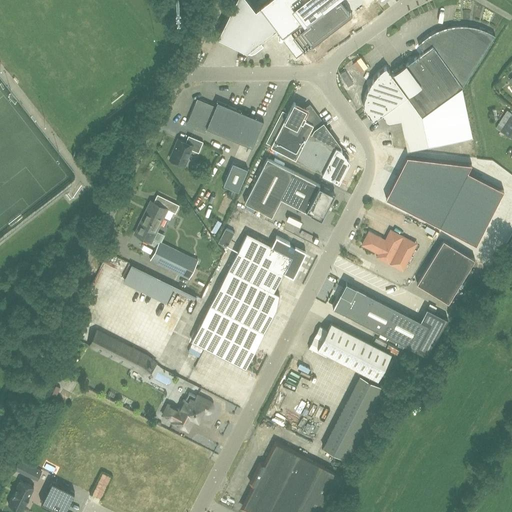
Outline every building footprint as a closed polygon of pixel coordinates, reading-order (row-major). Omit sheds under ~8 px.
[(260,40),(277,27),(261,6),(256,10),(247,0),(235,0),(218,37),(246,51),(247,50),(251,51),(255,50),(263,44),(260,40)] [(268,0),(261,6),(277,27),(277,28),(276,28),(280,32),(279,33),(294,53),(302,48),(303,50),(304,51),(313,44),(311,41),(336,22),(337,23),(341,20),(340,19),(350,11),(341,0),(338,0),(337,2),(335,0),(268,0)] [(178,12),(180,6),(171,2),(168,8),(178,12)] [(365,96),(364,107),(375,121),(383,115),(390,123),(402,121),(422,116),(428,145),(472,136),(462,86),(495,34),(493,33),(488,30),(480,27),(477,26),(471,25),(469,25),(463,24),(461,24),(455,25),(452,25),(446,26),(444,27),(436,30),(431,33),(429,34),(419,43),(424,50),(392,74),(386,66),(384,67),(378,72),(374,78),(369,86),(368,88),(366,94),(365,96)] [(253,146),(264,120),(217,100),(215,105),(200,98),(196,100),(186,124),(204,131),(206,127),(253,146)] [(294,101),(271,146),(339,181),(350,161),(340,148),(309,132),(312,126),(316,128),(322,123),(310,105),(307,108),(294,101)] [(511,113),(507,110),(496,128),(511,138),(511,113)] [(198,152),(203,141),(191,136),(188,142),(178,138),(170,158),(185,164),(191,148),(198,152)] [(395,202),(476,244),(504,190),(468,171),(472,163),(429,158),(407,156),(386,197),(395,202)] [(272,216),(281,198),(307,211),(321,218),(335,192),(320,185),(320,184),(267,157),(244,202),(272,216)] [(233,163),(223,185),(238,191),(247,169),(233,163)] [(232,200),(236,192),(230,190),(227,197),(232,200)] [(198,260),(153,238),(167,209),(175,213),(179,205),(166,198),(162,206),(151,200),(135,233),(143,237),(142,240),(156,247),(151,259),(189,278),(198,260)] [(288,207),(284,212),(299,223),(303,218),(288,207)] [(250,215),(247,221),(259,227),(262,222),(250,215)] [(234,232),(225,227),(218,242),(227,246),(234,232)] [(417,243),(404,236),(390,229),(385,239),(369,231),(362,244),(378,253),(377,256),(403,270),(417,243)] [(210,304),(191,340),(245,368),(264,332),(276,307),(279,294),(274,291),(283,272),(292,276),(299,263),(302,257),(305,251),(302,250),(278,237),(274,246),(247,232),(210,304)] [(475,258),(444,239),(417,283),(448,302),(475,258)] [(138,286),(158,295),(162,285),(133,272),(128,282),(138,287),(138,286)] [(346,282),(333,307),(343,313),(353,318),(353,317),(426,355),(448,319),(427,308),(420,321),(366,292),(357,287),(346,282)] [(378,379),(391,353),(331,322),(327,329),(320,326),(309,348),(316,352),(318,348),(378,379)] [(165,337),(172,344),(182,334),(184,336),(188,332),(180,323),(165,337)] [(145,376),(156,363),(148,356),(97,330),(89,345),(138,370),(145,376)] [(178,370),(189,375),(194,365),(184,360),(178,370)] [(303,373),(305,366),(293,362),(291,369),(303,373)] [(211,402),(210,401),(197,395),(197,396),(189,392),(185,400),(184,399),(179,409),(168,404),(163,415),(173,420),(172,422),(188,431),(195,418),(196,419),(197,419),(198,419),(199,418),(199,417),(200,416),(199,416),(199,415),(198,414),(200,410),(205,412),(206,412),(207,413),(208,413),(209,412),(210,412),(211,411),(212,410),(213,409),(213,408),(213,407),(213,406),(213,405),(213,404),(212,403),(211,402)] [(351,392),(348,397),(360,403),(363,398),(351,392)] [(318,424),(312,437),(317,439),(323,425),(318,424)] [(168,479),(172,470),(151,460),(159,442),(155,440),(144,461),(148,463),(146,468),(168,479)] [(297,511),(321,465),(276,442),(265,463),(261,463),(251,482),(254,485),(243,507),(253,511),(297,511)] [(335,443),(332,447),(342,453),(345,448),(335,443)] [(17,468),(38,478),(42,470),(21,460),(17,468)] [(17,509),(22,511),(34,487),(20,480),(8,504),(10,505),(11,508),(15,509),(17,509)] [(52,481),(45,496),(41,504),(58,511),(64,511),(75,492),(52,481)]
